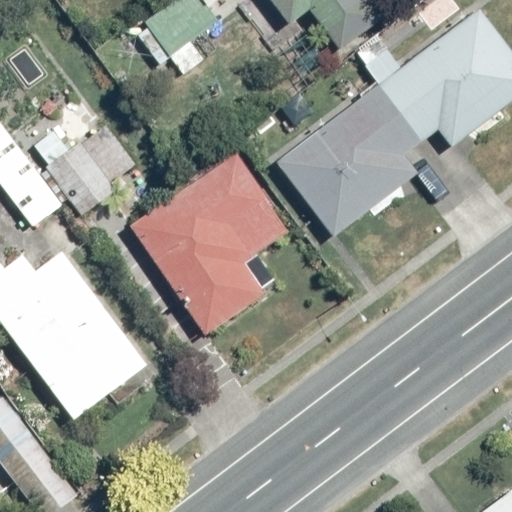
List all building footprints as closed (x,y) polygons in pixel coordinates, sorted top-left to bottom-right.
[(217,23),(198,0),(177,0),(141,29),(168,62),(217,23)] [(274,0),(293,23),(311,9),(340,46),(379,15),(367,0),(274,0)] [(511,102),(511,50),(481,9),(399,69),(379,42),(358,57),(378,84),(277,158),(334,236),(418,175),(404,156),(441,128),(454,145),(511,102)] [(0,185),(31,227),(68,199),(79,214),(137,171),(96,116),(59,144),(47,129),(30,142),(55,175),(46,182),(0,120),(0,185)] [(288,231),(240,165),(139,238),(208,334),(265,293),(244,262),(288,231)] [(36,272),(23,255),(6,267),(1,261),(0,262),(0,317),(76,420),(148,367),(64,252),(36,272)] [(60,511),(79,497),(0,393),(0,462),(37,511),(60,511)] [(511,511),(511,487),(477,511),(511,511)]
